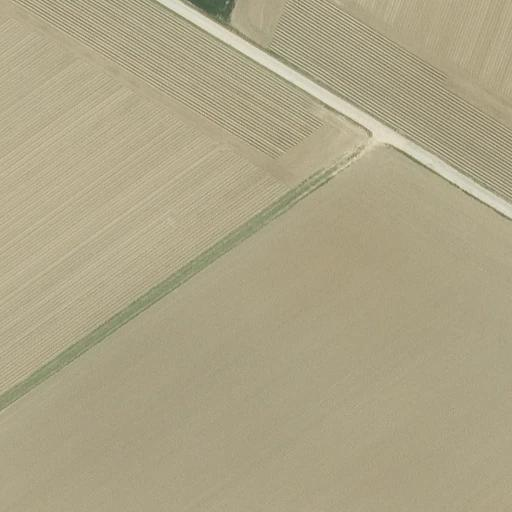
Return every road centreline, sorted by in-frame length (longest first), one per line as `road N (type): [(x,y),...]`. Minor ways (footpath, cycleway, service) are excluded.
road 1 (track): [(380,135),(0,407)]
road 2 (track): [(511,216),(159,0)]
